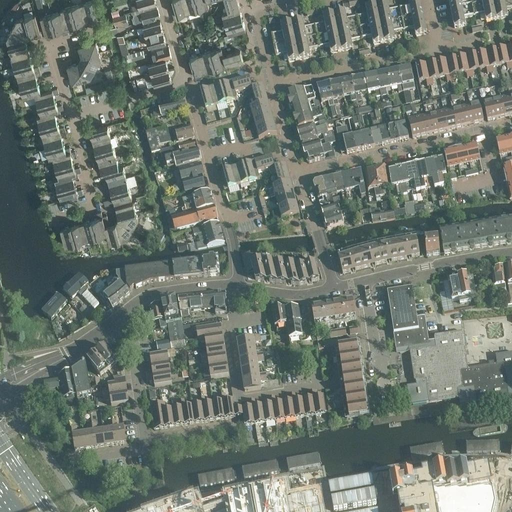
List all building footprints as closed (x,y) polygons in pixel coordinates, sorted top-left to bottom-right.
[(35,0),(39,12),(44,10),(40,0),(35,0)] [(132,5),(133,10),(157,3),(155,0),(137,0),(138,4),(132,5)] [(179,22),(178,16),(172,0),(168,0),(175,23),(179,22)] [(178,16),(188,13),(184,0),(172,0),(178,16)] [(199,10),(195,0),(184,0),(188,13),(198,10),(199,10)] [(209,7),(207,0),(195,0),(199,10),(209,7)] [(225,0),(229,12),(240,8),(237,0),(225,0)] [(399,9),(402,20),(423,16),(419,0),(407,0),(409,7),(399,9)] [(448,0),(450,10),(472,6),(470,0),(448,0)] [(511,0),(500,0),(472,6),(474,17),(484,15),(486,22),(508,18),(506,10),(511,8),(511,0)] [(82,23),(84,27),(93,25),(91,20),(97,18),(97,19),(98,19),(93,1),(61,10),(61,12),(40,17),(47,40),(52,38),(50,34),(56,32),(62,30),(63,35),(68,34),(68,32),(72,31),(71,26),(76,24),(76,25),(77,24),(82,23)] [(367,16),(357,18),(359,29),(402,20),(399,9),(389,11),(388,4),(366,8),(367,16)] [(132,12),(133,15),(135,24),(144,21),(160,17),(157,5),(132,12)] [(472,6),(450,10),(454,29),(466,26),(464,19),(474,17),(472,6)] [(225,24),(243,19),(240,8),(229,12),(222,14),(225,24)] [(325,25),(314,27),(317,38),(359,29),(357,18),(347,20),(345,13),(323,17),(325,25)] [(113,18),(116,29),(129,25),(126,14),(113,18)] [(35,95),(41,116),(60,111),(64,110),(62,105),(57,106),(56,101),(56,100),(54,95),(59,93),(57,88),(46,92),(45,87),(40,88),(38,83),(39,83),(38,82),(37,77),(41,76),(39,66),(34,68),(32,62),(33,62),(32,62),(31,56),(35,55),(33,46),(28,47),(26,41),(27,41),(26,41),(29,36),(30,36),(30,35),(35,34),(37,39),(42,37),(35,15),(17,20),(7,39),(24,98),(35,95)] [(423,16),(402,20),(404,31),(414,29),(415,37),(427,34),(423,16)] [(243,19),(225,24),(229,35),(246,30),(243,19)] [(359,29),(361,40),(372,38),(373,45),(395,41),(394,33),(404,31),(402,20),(359,29)] [(139,34),(140,38),(163,32),(160,21),(143,26),(145,32),(139,34)] [(272,36),(274,46),(317,38),(314,27),(304,29),(303,21),(281,26),(282,33),(272,36)] [(359,29),(317,38),(319,49),(329,46),(331,54),(353,49),(351,42),(361,40),(359,29)] [(163,32),(140,38),(141,42),(147,40),(149,46),(166,42),(163,32)] [(119,36),(123,54),(130,52),(125,35),(119,36)] [(317,38),(274,46),(276,57),(287,55),(288,63),(310,58),(309,51),(319,49),(317,38)] [(74,48),(74,49),(75,53),(80,51),(81,57),(78,63),(78,62),(78,63),(73,64),(71,60),(61,62),(64,72),(69,71),(72,83),(83,80),(83,81),(84,81),(83,80),(91,78),(96,69),(101,59),(99,52),(97,44),(99,43),(98,41),(96,42),(96,41),(74,48)] [(151,50),(154,62),(172,58),(168,46),(151,50)] [(211,50),(211,51),(216,69),(216,68),(227,65),(223,54),(222,48),(211,51),(211,50)] [(245,48),(223,54),(227,65),(244,60),(242,54),(246,53),(245,48)] [(506,48),(496,50),(500,67),(506,65),(507,70),(511,70),(506,48)] [(125,55),(127,62),(145,57),(143,50),(125,55)] [(496,50),(486,53),(491,74),(494,73),(493,68),(500,67),(496,50)] [(190,57),(188,51),(184,53),(191,76),(195,75),(190,57)] [(211,51),(201,54),(206,71),(216,68),(216,69),(211,51)] [(486,53),(476,55),(479,71),(486,69),(487,74),(491,74),(486,53)] [(190,57),(195,75),(196,75),(206,71),(201,54),(190,57)] [(476,55),(466,57),(470,78),(474,77),(473,72),(479,71),(476,55)] [(466,57),(456,59),(459,75),(466,74),(467,79),(470,78),(466,57)] [(456,59),(446,61),(450,82),(454,81),(453,76),(459,75),(456,59)] [(155,85),(172,80),(166,60),(149,64),(151,71),(144,73),(146,80),(153,79),(155,85)] [(446,61),(436,63),(439,79),(446,78),(447,83),(450,82),(446,61)] [(436,63),(426,65),(430,86),(434,86),(433,80),(439,79),(436,63)] [(430,86),(426,65),(416,67),(419,83),(426,82),(427,87),(430,86)] [(399,71),(403,92),(408,91),(407,85),(414,84),(410,68),(399,71)] [(399,93),(403,92),(399,71),(388,73),(391,89),(398,87),(399,93)] [(384,90),(391,89),(388,73),(376,75),(381,97),(385,96),(384,90)] [(113,78),(106,74),(109,87),(115,85),(113,78)] [(376,97),(381,97),(376,75),(365,78),(368,93),(375,92),(376,97)] [(352,80),(356,102),(357,105),(362,105),(360,95),(367,94),(363,78),(352,80)] [(235,94),(247,91),(252,90),(252,89),(251,85),(249,79),(232,83),(235,94)] [(352,80),(341,83),(344,98),(351,97),(352,103),(356,102),(352,80)] [(237,101),(235,94),(232,83),(222,86),(221,86),(227,104),(237,101)] [(341,83),(329,85),(334,106),(339,105),(337,100),(344,98),(341,83)] [(334,106),(329,85),(317,88),(322,103),(328,102),(329,107),(334,106)] [(226,104),(227,104),(221,86),(211,89),(216,107),(226,104)] [(253,94),(256,106),(268,103),(263,86),(257,88),(252,89),(252,90),(253,94)] [(418,88),(412,90),(414,102),(420,100),(418,88)] [(206,110),(216,107),(211,89),(201,92),(200,92),(205,110),(206,110)] [(286,94),(289,103),(312,97),(311,93),(313,92),(312,89),(287,94),(287,93),(286,94)] [(403,92),(406,105),(413,103),(410,91),(408,91),(403,92)] [(201,111),(205,110),(200,92),(196,94),(201,111)] [(289,103),(292,112),(319,104),(316,95),(314,96),(312,97),(289,103)] [(506,97),(501,98),(505,117),(511,115),(511,106),(510,97),(506,98),(506,97)] [(496,100),(492,101),(497,119),(505,117),(501,98),(496,99),(496,100)] [(497,119),(492,101),(488,102),(488,101),(483,102),(487,122),(497,119)] [(186,111),(184,103),(159,109),(160,114),(158,113),(153,114),(154,119),(186,111)] [(253,119),(271,114),(271,113),(271,114),(268,103),(256,106),(250,108),(253,119)] [(292,112),(294,121),(321,113),(320,109),(319,104),(292,112)] [(474,104),(470,105),(474,125),(483,123),(479,104),(475,105),(474,104)] [(465,107),(461,108),(465,127),(474,125),(470,105),(465,106),(465,107)] [(457,108),(452,109),(457,129),(465,127),(461,108),(457,109),(457,108)] [(447,111),(443,112),(448,131),(457,129),(452,109),(447,111)] [(37,117),(40,127),(58,122),(56,117),(61,115),(60,111),(41,116),(37,117)] [(374,112),(375,114),(376,122),(382,147),(385,146),(391,144),(387,129),(383,129),(381,121),(380,121),(377,111),(374,112)] [(294,121),(297,130),(326,121),(323,112),(321,113),(294,121)] [(391,128),(387,129),(391,144),(397,143),(400,142),(394,118),(393,118),(392,114),(392,112),(388,113),(391,128)] [(439,112),(435,114),(439,133),(448,131),(443,112),(440,113),(439,112)] [(253,119),(256,129),(274,124),(271,114),(253,119)] [(374,131),(370,133),(374,148),(379,147),(382,147),(376,122),(375,114),(370,115),(374,131)] [(430,115),(426,116),(430,135),(439,133),(435,114),(430,115)] [(422,116),(417,118),(422,137),(430,135),(426,116),(422,117),(422,116)] [(357,136),(352,137),(356,152),(362,151),(365,151),(359,126),(357,117),(353,119),(355,127),(354,127),(357,136)] [(361,117),(357,117),(359,126),(365,151),(367,150),(374,148),(370,133),(366,134),(363,125),(361,117)] [(398,117),(394,118),(400,142),(402,142),(409,140),(405,125),(405,124),(400,125),(398,117)] [(422,137),(417,118),(412,119),(412,120),(408,121),(412,139),(422,137)] [(297,130),(299,138),(329,130),(326,122),(326,121),(297,130)] [(337,122),(335,124),(336,128),(337,133),(338,139),(341,153),(346,152),(347,155),(350,154),(356,152),(352,137),(348,138),(346,129),(343,130),(341,121),(337,122)] [(40,127),(43,138),(65,131),(64,127),(59,128),(58,123),(58,122),(40,127)] [(274,124),(256,129),(259,139),(259,140),(277,135),(277,134),(276,135),(274,124)] [(87,138),(88,143),(111,137),(108,126),(90,131),(92,137),(87,138)] [(166,128),(146,133),(152,154),(153,154),(160,152),(160,151),(159,147),(171,144),(167,128),(166,128)] [(173,133),(176,144),(195,140),(194,138),(191,128),(173,133)] [(299,138),(302,147),(334,137),(332,129),(329,130),(299,138)] [(43,138),(46,148),(64,143),(63,143),(62,137),(67,136),(65,131),(43,138)] [(96,152),(114,147),(111,137),(88,143),(90,147),(94,146),(96,152)] [(302,147),(305,156),(331,148),(329,145),(335,143),(334,137),(302,147)] [(510,154),(507,138),(496,141),(499,156),(510,154)] [(155,162),(165,159),(198,151),(196,142),(195,142),(183,145),(182,145),(178,146),(160,151),(160,152),(153,154),(155,162)] [(49,159),(53,158),(53,157),(71,152),(70,148),(65,149),(64,143),(46,148),(49,159)] [(480,161),(476,145),(465,148),(469,163),(480,161)] [(93,159),(94,164),(116,157),(114,147),(96,152),(98,158),(93,159)] [(331,148),(305,156),(307,163),(309,164),(325,160),(323,155),(332,153),(333,152),(333,150),(331,150),(331,148)] [(458,166),(469,163),(465,148),(455,150),(458,166)] [(447,168),(458,166),(455,150),(444,153),(447,168)] [(53,158),(56,168),(74,163),(73,163),(72,157),(77,156),(75,151),(71,152),(53,157),(53,158)] [(176,169),(201,162),(198,151),(165,159),(167,166),(175,164),(176,169)] [(101,173),(106,172),(119,168),(119,167),(116,157),(94,164),(95,168),(100,167),(102,172),(101,173)] [(265,176),(271,175),(270,170),(274,169),(275,168),(273,164),(272,158),(255,163),(260,180),(260,183),(266,181),(265,176)] [(436,161),(433,161),(439,187),(444,186),(442,176),(446,175),(444,167),(443,159),(436,161)] [(426,163),(424,163),(428,179),(433,179),(435,188),(439,187),(433,161),(430,162),(429,160),(426,161),(426,163)] [(56,168),(59,178),(77,173),(81,172),(80,167),(75,169),(73,163),(74,163),(56,168)] [(249,183),(260,180),(255,163),(244,166),(244,165),(249,184),(249,183)] [(418,165),(415,165),(421,191),(425,190),(424,180),(428,179),(424,163),(418,165)] [(200,165),(183,169),(179,171),(185,193),(205,188),(201,177),(204,176),(200,165)] [(249,184),(244,165),(244,166),(234,169),(239,186),(249,183),(249,184)] [(275,173),(279,186),(290,182),(285,165),(279,167),(275,168),(274,169),(275,173)] [(406,168),(410,183),(412,193),(421,191),(415,165),(413,166),(406,168)] [(103,179),(104,183),(126,177),(123,166),(119,167),(119,168),(106,172),(107,177),(103,179)] [(511,166),(503,169),(505,180),(511,178),(511,166)] [(376,170),(375,170),(380,197),(384,197),(383,189),(389,188),(386,168),(384,168),(383,167),(380,168),(380,169),(379,169),(379,171),(376,172),(376,170)] [(401,169),(397,170),(402,196),(407,194),(405,185),(410,183),(406,168),(401,169)] [(228,189),(239,186),(234,169),(224,172),(223,171),(223,172),(219,173),(224,190),(228,189),(228,190),(229,190),(228,189)] [(380,197),(375,170),(375,172),(373,172),(372,171),(371,171),(370,170),(367,171),(366,172),(365,173),(368,191),(374,190),(376,198),(380,197)] [(402,196),(397,170),(395,170),(388,172),(391,188),(396,187),(398,197),(402,196)] [(361,172),(351,175),(355,191),(359,190),(361,198),(365,197),(364,188),(361,172)] [(55,179),(58,190),(76,185),(75,185),(74,179),(79,178),(77,173),(59,178),(55,179)] [(111,193),(129,188),(137,185),(134,175),(126,177),(104,183),(105,188),(110,187),(112,192),(111,192),(111,193)] [(344,176),(342,177),(348,202),(352,200),(350,192),(355,191),(351,175),(345,176),(344,176)] [(333,179),(332,179),(338,204),(348,202),(342,177),(339,177),(339,178),(333,179)] [(326,180),(323,181),(329,206),(333,205),(338,204),(332,179),(326,181),(326,180)] [(329,206),(323,181),(320,182),(315,183),(314,186),(318,199),(322,199),(324,205),(320,206),(321,208),(324,207),(329,206)] [(275,198),(293,193),(290,182),(279,186),(272,187),(276,198),(275,198)] [(76,185),(58,190),(61,201),(83,194),(82,189),(77,191),(76,185)] [(129,188),(111,193),(112,193),(113,198),(104,201),(105,206),(132,198),(129,188)] [(183,199),(185,207),(212,199),(210,192),(190,197),(183,199)] [(276,198),(279,209),(296,204),(293,193),(275,198),(275,199),(276,198)] [(212,199),(185,207),(185,209),(182,210),(183,212),(196,208),(197,212),(214,207),(212,199)] [(119,217),(118,218),(136,213),(133,202),(111,208),(112,213),(117,212),(119,217)] [(444,207),(443,202),(433,203),(435,211),(444,209),(444,207)] [(296,204),(279,209),(281,219),(299,214),(296,204)] [(414,205),(405,207),(407,217),(416,215),(414,205)] [(324,218),(325,220),(348,213),(346,208),(339,210),(338,206),(322,211),(324,218)] [(218,220),(214,208),(171,220),(174,232),(218,220)] [(394,217),(393,212),(392,212),(392,208),(384,209),(385,213),(371,215),(372,223),(394,219),(394,217)] [(92,219),(97,237),(107,235),(103,217),(101,212),(96,213),(98,218),(92,220),(92,219)] [(119,218),(117,221),(133,230),(138,220),(136,213),(118,218),(119,218)] [(348,213),(325,220),(326,223),(325,223),(327,230),(344,225),(342,221),(349,219),(348,213)] [(107,216),(103,217),(107,235),(110,244),(120,241),(115,223),(115,224),(110,225),(107,216)] [(85,217),(80,218),(86,240),(97,237),(92,219),(92,220),(86,221),(85,217)] [(71,225),(76,243),(86,240),(80,218),(75,219),(77,224),(71,226),(71,225)] [(116,223),(115,223),(120,241),(128,239),(133,230),(117,221),(116,223)] [(511,221),(504,222),(495,224),(498,246),(508,244),(511,243),(511,221)] [(76,243),(71,225),(71,226),(65,227),(64,223),(59,224),(65,246),(76,243)] [(224,244),(219,224),(193,231),(195,236),(204,234),(206,241),(197,244),(198,250),(224,244)] [(495,224),(486,225),(477,227),(480,249),(498,246),(495,224)] [(477,227),(467,228),(458,230),(462,252),(480,249),(477,227)] [(458,230),(449,231),(440,233),(444,255),(462,252),(458,230)] [(438,237),(438,235),(433,236),(430,238),(425,239),(426,257),(440,255),(438,237)] [(416,237),(395,241),(399,261),(407,260),(405,251),(410,251),(412,259),(420,257),(416,237)] [(395,241),(377,244),(381,265),(387,264),(385,255),(390,255),(391,263),(399,261),(395,241)] [(377,244),(357,250),(363,270),(370,268),(368,259),(373,258),(375,266),(381,265),(377,244)] [(357,250),(338,255),(343,275),(351,273),(348,265),(353,264),(355,272),(363,270),(357,250)] [(262,275),(265,274),(262,262),(261,258),(251,261),(250,257),(249,255),(242,257),(242,259),(246,274),(253,272),(255,281),(264,282),(262,275)] [(269,283),(278,284),(273,264),(272,260),(262,262),(265,274),(267,274),(269,283)] [(218,261),(173,266),(174,281),(204,278),(209,277),(220,276),(218,261)] [(284,277),(286,277),(284,265),(283,261),(273,264),(278,284),(286,285),(284,277)] [(314,261),(304,264),(307,276),(309,275),(312,283),(320,281),(314,261)] [(291,285),(300,286),(295,266),(294,262),(284,265),(286,277),(289,276),(291,285)] [(295,266),(300,286),(307,284),(305,276),(307,276),(304,264),(295,266)] [(125,271),(125,272),(127,288),(130,292),(134,288),(136,290),(150,284),(174,281),(173,266),(125,271)] [(506,290),(502,268),(501,269),(500,267),(497,268),(496,270),(495,270),(491,271),(495,293),(506,290)] [(125,272),(116,273),(117,279),(119,281),(126,289),(127,288),(125,272)] [(89,285),(79,274),(62,290),(72,301),(89,285)] [(452,302),(461,300),(462,304),(469,303),(468,299),(471,298),(466,276),(464,274),(460,275),(458,277),(458,278),(448,280),(452,302)] [(111,292),(104,298),(104,299),(113,310),(129,295),(130,294),(126,289),(119,281),(109,290),(111,292)] [(405,353),(410,352),(427,349),(427,350),(436,349),(435,341),(429,342),(426,322),(425,322),(424,317),(417,318),(412,288),(387,292),(396,350),(397,351),(399,350),(400,354),(406,353),(405,353)] [(95,307),(100,302),(88,290),(83,296),(95,307)] [(225,293),(214,294),(215,309),(215,315),(227,314),(225,293)] [(214,294),(202,295),(204,310),(215,309),(214,294)] [(202,295),(188,296),(191,312),(204,310),(202,295)] [(191,312),(188,296),(178,298),(181,318),(189,317),(188,312),(191,312)] [(167,324),(181,322),(182,322),(181,316),(179,317),(175,298),(164,300),(161,300),(166,324),(167,324)] [(70,306),(63,299),(45,318),(52,325),(70,306)] [(346,310),(344,311),(346,323),(356,321),(353,301),(345,302),(346,310)] [(150,308),(153,323),(159,322),(161,331),(167,330),(161,303),(150,308)] [(340,303),(333,304),(336,324),(346,323),(344,311),(341,311),(340,303)] [(326,314),(323,314),(325,326),(336,324),(333,304),(324,306),(326,314)] [(80,310),(89,320),(94,316),(84,306),(80,310)] [(325,326),(323,314),(321,314),(320,306),(312,308),(315,328),(325,326)] [(272,307),(275,327),(287,325),(284,309),(272,307)] [(72,308),(68,312),(73,317),(71,319),(75,323),(81,317),(72,308)] [(285,309),(290,340),(302,338),(298,308),(285,309)] [(181,322),(167,324),(171,350),(185,347),(185,342),(183,335),(181,322)] [(196,329),(198,339),(222,336),(220,325),(196,329)] [(410,352),(413,366),(412,366),(412,368),(413,367),(415,382),(416,382),(416,386),(407,387),(410,406),(444,401),(444,402),(445,402),(445,401),(459,399),(460,407),(475,405),(476,405),(477,405),(477,404),(492,402),(492,403),(493,402),(509,400),(510,406),(511,406),(511,353),(496,356),(497,365),(468,370),(465,350),(467,349),(465,333),(450,335),(450,334),(449,335),(434,337),(435,341),(436,349),(427,350),(427,349),(410,352)] [(205,342),(206,348),(224,346),(222,336),(198,339),(198,343),(205,342)] [(237,341),(239,351),(255,349),(254,343),(261,342),(260,337),(237,341)] [(324,350),(336,348),(350,345),(350,341),(356,340),(356,339),(323,344),(324,350)] [(336,348),(337,358),(361,354),(360,344),(350,345),(336,348)] [(200,355),(201,360),(225,356),(224,346),(206,348),(207,354),(200,355)] [(103,359),(101,360),(109,370),(117,363),(104,347),(98,352),(103,359)] [(239,351),(240,362),(263,358),(263,354),(256,355),(255,349),(239,351)] [(151,361),(151,367),(169,364),(167,354),(143,357),(144,362),(151,361)] [(337,358),(339,368),(363,365),(361,354),(337,358)] [(109,370),(101,360),(99,362),(94,355),(87,360),(101,377),(109,370)] [(208,363),(209,369),(227,366),(225,356),(201,360),(201,364),(208,363)] [(240,362),(242,372),(258,369),(257,363),(264,362),(263,358),(240,362)] [(77,398),(86,396),(91,395),(85,363),(85,362),(72,371),(77,397),(77,398)] [(146,374),(146,378),(170,374),(169,364),(151,367),(152,373),(146,374)] [(339,368),(340,379),(360,376),(361,376),(364,375),(363,365),(339,368)] [(227,366),(209,369),(210,375),(203,376),(204,380),(228,377),(227,366)] [(242,372),(243,382),(266,378),(266,374),(259,375),(258,369),(242,372)] [(64,400),(77,397),(72,371),(71,370),(59,377),(60,384),(58,384),(57,381),(44,383),(46,391),(59,389),(60,393),(62,393),(64,400)] [(170,374),(146,378),(147,382),(154,381),(155,388),(172,385),(170,374)] [(341,384),(342,388),(366,384),(365,380),(364,375),(361,376),(360,376),(340,379),(341,384)] [(102,393),(103,397),(127,393),(125,378),(114,380),(115,385),(108,386),(109,392),(102,393)] [(266,378),(243,382),(245,392),(261,390),(260,383),(267,382),(266,378)] [(342,388),(343,398),(367,395),(366,384),(342,388)] [(309,400),(303,400),(306,418),(316,416),(312,392),(308,393),(309,400)] [(316,392),(312,392),(316,416),(326,415),(324,397),(317,398),(316,392)] [(127,393),(103,397),(104,401),(110,400),(111,407),(129,404),(127,393)] [(201,396),(201,399),(205,423),(215,421),(212,404),(206,405),(205,395),(201,396)] [(226,395),(221,396),(225,420),(241,417),(243,417),(245,427),(255,425),(251,401),(247,402),(248,409),(240,410),(234,411),(233,401),(226,402),(226,395)] [(289,403),(283,403),(285,421),(296,419),(292,395),(288,396),(289,403)] [(296,395),(292,395),(296,419),(306,418),(303,400),(297,401),(296,395)] [(343,398),(345,409),(369,405),(367,395),(343,398)] [(218,403),(212,404),(215,421),(225,420),(221,396),(217,396),(218,403)] [(269,406),(263,407),(265,424),(275,422),(272,398),(268,399),(269,406)] [(276,398),(272,398),(275,422),(285,421),(283,403),(277,404),(276,398)] [(198,406),(192,407),(195,424),(205,423),(201,399),(197,399),(198,406)] [(185,401),(181,402),(185,426),(195,424),(192,407),(186,408),(185,401)] [(256,401),(251,401),(255,425),(265,424),(263,407),(257,407),(256,401)] [(178,409),(172,410),(175,427),(185,426),(181,402),(177,402),(178,409)] [(165,404),(161,405),(164,429),(175,427),(172,410),(166,411),(165,404)] [(164,429),(161,405),(150,406),(154,430),(164,429)] [(369,405),(345,409),(346,419),(351,418),(352,423),(358,422),(357,417),(370,415),(369,405)] [(109,430),(103,431),(105,447),(116,446),(112,422),(108,423),(109,430)] [(116,422),(112,422),(116,446),(126,444),(124,428),(117,428),(116,422)] [(89,433),(83,434),(85,450),(95,449),(92,425),(88,426),(89,433)] [(96,425),(92,425),(95,449),(105,447),(103,431),(97,432),(96,425)] [(85,450),(83,434),(77,435),(76,428),(71,428),(75,452),(85,450)] [(413,476),(390,480),(394,500),(398,499),(400,511),(436,511),(434,497),(439,496),(439,495),(470,489),(471,492),(493,488),(490,467),(487,465),(468,469),(467,465),(446,469),(445,466),(422,470),(422,475),(414,477),(413,476)] [(172,511),(320,511),(318,496),(290,501),(291,502),(289,503),(286,488),(227,499),(229,508),(218,511),(197,511),(194,504),(172,511)]
